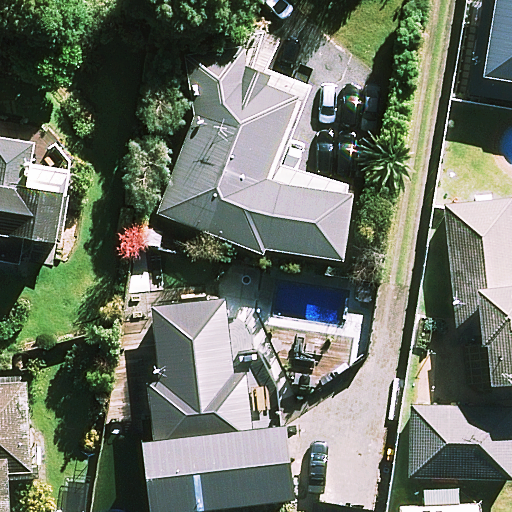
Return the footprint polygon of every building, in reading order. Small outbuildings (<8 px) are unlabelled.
[(162,215),(271,258),(349,264),(355,189),(285,165),(312,87),(254,66),(246,47),(188,72),(201,114),(162,215)] [(34,145),(0,141),(0,264),(22,267),(25,240),(62,244),(70,174),(32,170),(34,145)] [(511,203),(451,207),(458,337),(483,335),(486,387),(511,385),(511,203)] [(236,378),(227,299),(155,307),(162,369),(149,370),(156,442),(146,443),(153,511),(206,511),(296,502),(288,427),(254,431),(248,377),(236,378)] [(31,384),(0,384),(0,511),(12,511),(12,479),(33,478),(31,384)] [(457,509),(456,511),(497,511),(498,511),(511,511),(511,412),(411,408),(407,480),(446,482),(444,508),(457,509)]
